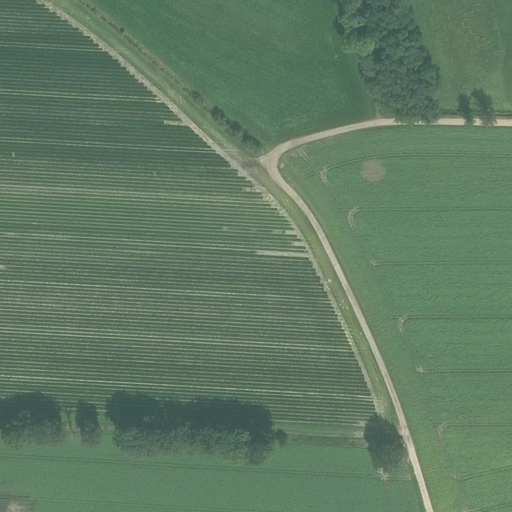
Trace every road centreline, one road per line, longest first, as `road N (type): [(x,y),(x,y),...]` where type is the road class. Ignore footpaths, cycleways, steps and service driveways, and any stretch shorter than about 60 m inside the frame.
road 1 (track): [(406,435),(374,348),(300,203),(71,0)]
road 2 (track): [(406,435),(0,416)]
